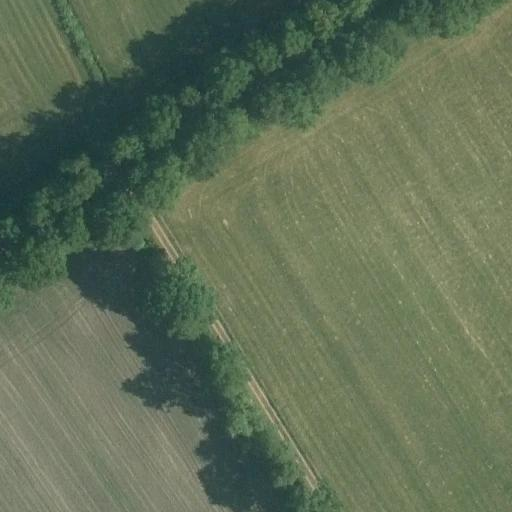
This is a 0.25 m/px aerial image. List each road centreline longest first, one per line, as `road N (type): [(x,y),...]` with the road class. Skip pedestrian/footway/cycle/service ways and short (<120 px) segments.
road 1 (unclassified): [(0,246),(364,0)]
road 2 (track): [(312,511),(106,171)]
